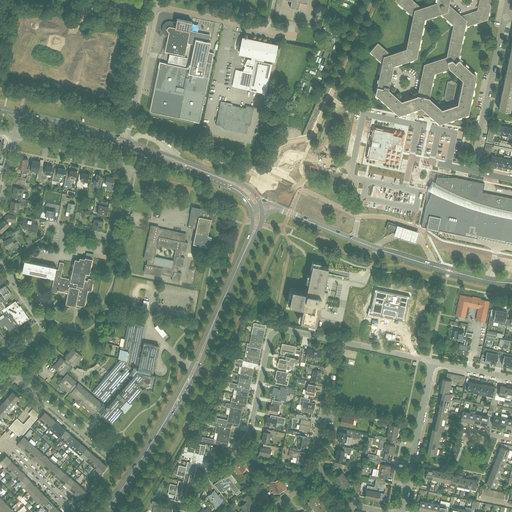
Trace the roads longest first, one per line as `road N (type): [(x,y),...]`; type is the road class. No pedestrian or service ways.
road 1 (primary): [(105,511),(181,394),(249,242)]
road 2 (residential): [(187,511),(213,462),(250,432),(271,334),(282,329),(335,340)]
road 3 (residential): [(46,225),(114,236),(130,167),(15,135)]
road 4 (residential): [(471,171),(504,17)]
road 5 (residential): [(400,511),(432,361)]
road 6 (unknown): [(147,41),(0,14)]
road 7 (unclassified): [(295,35),(154,6)]
road 8 (unclassified): [(125,142),(154,6)]
road 9 (primary): [(259,187),(129,144)]
road 10 (residential): [(322,473),(315,453),(335,340)]
road 11 (primary): [(129,144),(254,197)]
road 12 (residential): [(5,369),(42,325),(0,261)]
road 13 (unknown): [(218,91),(210,121),(220,131),(252,132),(257,107),(237,97)]
road 14 (residential): [(101,448),(5,369)]
road 15 (tertiary): [(431,266),(318,223)]
